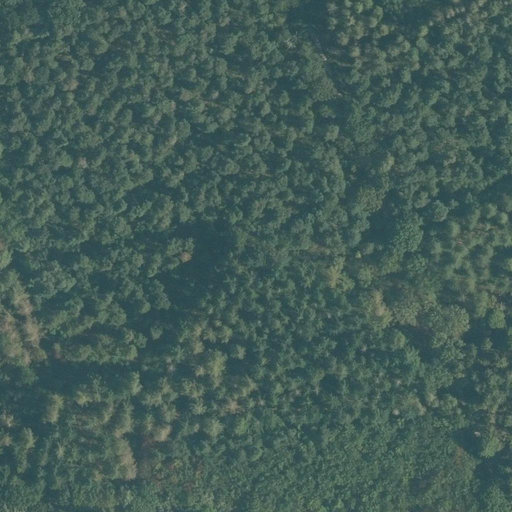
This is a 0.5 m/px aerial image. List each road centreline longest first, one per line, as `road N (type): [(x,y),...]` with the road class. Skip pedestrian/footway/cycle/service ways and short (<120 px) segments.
road 1 (track): [(345,124),(386,243),(503,511)]
road 2 (track): [(112,503),(93,446),(65,413),(7,238)]
road 3 (track): [(293,0),(345,124)]
